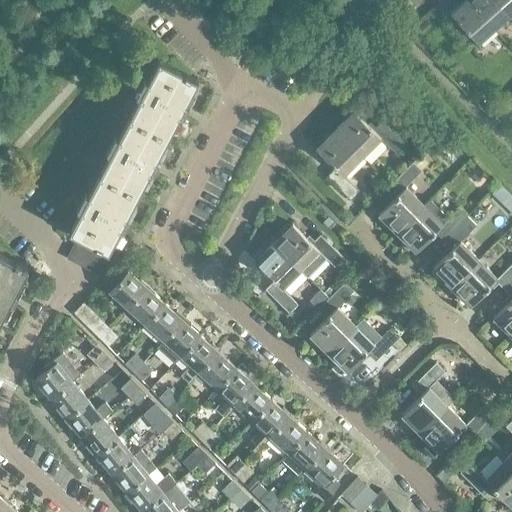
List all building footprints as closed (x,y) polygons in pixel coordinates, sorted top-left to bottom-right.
[(493,29),(466,0),(463,0),(450,12),(478,43),(493,29)] [(466,0),(493,29),(508,16),(494,0),(466,0)] [(511,0),(494,0),(508,16),(511,12),(511,0)] [(183,115),(186,110),(188,106),(185,104),(198,80),(159,60),(148,81),(144,89),(129,116),(168,136),(180,114),(183,115)] [(353,110),(333,130),(361,156),(379,138),(396,154),(405,144),(381,121),(372,130),(353,110)] [(129,116),(99,173),(138,193),(150,171),(153,172),(158,163),(155,161),(168,136),(129,116)] [(361,156),(333,130),(316,148),(335,167),(326,176),(350,199),(359,190),(343,175),(361,156)] [(378,212),(398,232),(424,206),(405,187),(422,170),(412,161),(388,184),(397,193),(378,212)] [(138,193),(99,173),(69,231),(99,246),(108,251),(120,228),(123,229),(129,219),(125,217),(138,193)] [(424,206),(398,232),(405,240),(402,244),(410,253),(414,249),(415,250),(434,231),(442,239),(467,215),(458,207),(448,217),(431,200),(424,206)] [(432,267),(451,286),(478,259),(459,241),(476,224),(487,212),(478,203),(467,215),(442,239),(451,248),(432,267)] [(292,222),(272,242),(300,269),(308,277),(327,258),(335,265),(343,256),(319,233),(311,241),(292,222)] [(67,256),(78,261),(88,241),(77,235),(67,256)] [(78,261),(88,267),(99,246),(88,241),(78,261)] [(300,269),(272,242),(255,260),(274,279),(265,289),(289,312),(298,303),(282,287),(300,269)] [(99,246),(88,267),(99,272),(115,255),(108,251),(99,246)] [(27,268),(0,253),(0,319),(9,302),(12,304),(17,294),(14,292),(27,268)] [(478,259),(451,286),(469,304),(496,277),(478,259)] [(511,261),(498,275),(507,285),(511,279),(511,261)] [(110,290),(128,307),(147,287),(128,270),(110,290)] [(511,294),(492,315),(511,335),(511,333),(511,279),(507,285),(511,289),(511,294)] [(309,333),(328,352),(355,324),(337,306),(353,289),(344,280),(320,305),(328,313),(309,333)] [(128,307),(146,323),(164,303),(147,287),(128,307)] [(74,312),(99,337),(110,327),(84,301),(74,312)] [(146,323),(163,339),(164,339),(182,319),(164,303),(146,323)] [(181,355),(182,355),(200,335),(182,319),(164,339),(163,339),(157,346),(175,362),(181,355)] [(355,324),(328,352),(336,360),(332,365),(341,373),(345,369),(346,370),(365,351),(374,359),(398,335),(389,326),(374,342),(355,324)] [(110,327),(99,337),(107,345),(118,335),(110,327)] [(189,382),(194,377),(218,351),(200,335),(182,355),(191,363),(181,374),(189,382)] [(87,354),(95,362),(105,352),(97,344),(87,354)] [(35,378),(50,397),(80,373),(63,351),(45,366),(47,369),(35,378)] [(206,377),(218,387),(236,367),(218,351),(194,377),(201,383),(206,377)] [(105,352),(95,362),(103,370),(113,360),(105,352)] [(125,363),(133,372),(144,361),(135,352),(125,363)] [(400,413),(419,432),(454,397),(436,379),(445,370),(435,360),(411,385),(419,393),(400,413)] [(144,361),(133,372),(142,380),(152,369),(144,361)] [(215,408),(224,415),(254,383),(236,367),(218,387),(226,395),(215,408)] [(50,397),(66,416),(88,398),(73,380),(81,373),(80,373),(50,397)] [(120,387),(129,396),(139,386),(131,377),(120,387)] [(254,383),(235,403),(253,419),(271,399),(254,383)] [(139,386),(129,396),(138,405),(148,395),(139,386)] [(158,397),(167,405),(177,395),(169,386),(158,397)] [(177,395),(167,405),(175,414),(186,404),(177,395)] [(66,416),(81,435),(103,417),(113,410),(106,401),(96,409),(88,398),(66,416)] [(270,435),(289,415),(271,399),(253,419),(262,427),(247,444),(256,451),(270,435)] [(156,403),(143,414),(160,433),(163,430),(173,420),(165,412),(156,403)] [(446,404),(419,432),(429,441),(425,445),(433,453),(437,449),(438,450),(457,430),(466,440),(490,415),(481,406),(465,422),(446,404)] [(270,435),(289,451),(307,431),(289,415),(270,435)] [(81,435),(96,453),(118,436),(103,417),(81,435)] [(511,431),(511,448),(503,458),(511,466),(511,418),(506,425),(511,431)] [(173,420),(163,430),(171,439),(182,429),(173,420)] [(192,431),(201,439),(211,429),(203,420),(192,431)] [(211,429),(201,439),(209,448),(220,437),(211,429)] [(306,467),(325,447),(307,431),(289,451),(282,459),(300,474),(306,467)] [(96,453),(111,472),(133,454),(118,436),(96,453)] [(191,470),(197,464),(207,454),(198,445),(182,461),(191,470)] [(325,447),(306,467),(324,483),(317,491),(325,498),(339,483),(331,476),(343,463),(325,447)] [(127,491),(149,473),(156,467),(141,448),(134,455),(133,454),(111,472),(127,491)] [(207,454),(197,464),(205,472),(215,462),(207,454)] [(226,465),(235,473),(245,463),(237,454),(226,465)] [(511,503),(511,466),(503,458),(484,477),(468,462),(459,471),(483,495),(492,487),(511,505),(511,503)] [(245,463),(235,473),(244,482),(254,472),(245,463)] [(149,473),(127,491),(141,509),(176,481),(169,472),(156,482),(149,473)] [(357,476),(341,493),(351,502),(367,485),(357,476)] [(232,479),(222,489),(230,498),(241,488),(232,479)] [(176,481),(141,509),(143,511),(174,511),(181,507),(191,499),(176,481)] [(259,482),(251,490),(269,507),(279,497),(270,489),(268,491),(259,482)] [(367,485),(351,502),(362,511),(378,494),(367,485)] [(241,488),(230,498),(239,507),(249,497),(241,488)] [(0,511),(1,511),(10,504),(0,495),(0,511)] [(279,497),(269,507),(273,511),(280,511),(287,506),(279,497)]
